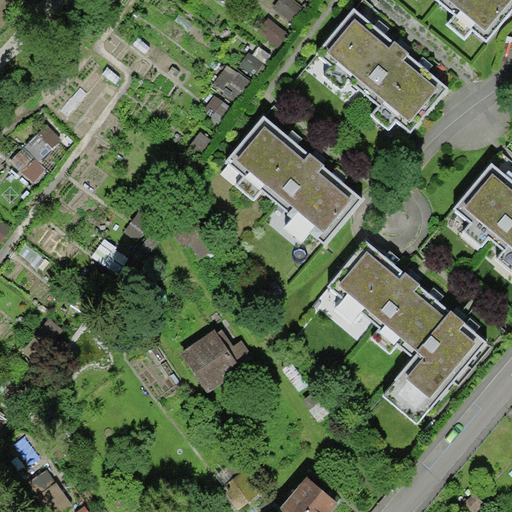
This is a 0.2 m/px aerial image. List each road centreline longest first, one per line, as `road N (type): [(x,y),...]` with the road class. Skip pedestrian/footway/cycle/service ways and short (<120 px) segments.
road 1 (residential): [(392,221),(425,143),(511,81)]
road 2 (residential): [(395,511),(511,373)]
